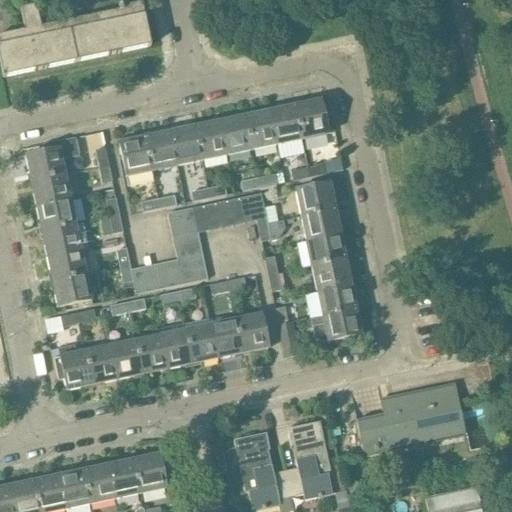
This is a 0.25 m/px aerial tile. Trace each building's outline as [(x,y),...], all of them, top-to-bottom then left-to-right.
[(23,31),(0,35),(0,74),(1,78),(149,47),(140,4),(136,5),(134,0),(117,0),(95,5),(97,15),(39,28),(34,6),(18,9),(23,31)] [(319,101),(293,106),(301,141),(327,135),(319,101)] [(268,112),(276,146),(301,141),(293,106),(268,112)] [(268,112),(244,117),(251,152),(276,146),(268,112)] [(218,122),(226,157),(251,152),(244,117),(218,122)] [(218,122),(193,128),(201,162),(226,157),(218,122)] [(169,133),(176,168),(201,162),(193,128),(169,133)] [(169,133),(143,138),(151,173),(176,168),(169,133)] [(153,183),(151,173),(143,138),(117,144),(127,188),(153,183)] [(24,158),(29,184),(64,176),(60,161),(78,158),(74,139),(43,146),(44,153),(24,158)] [(94,152),(98,169),(108,167),(104,150),(94,152)] [(323,165),(306,169),(309,179),(325,176),(323,165)] [(101,186),(111,184),(108,167),(98,169),(101,186)] [(290,172),(292,183),(309,179),(306,169),(290,172)] [(34,209),(69,201),(64,176),(29,184),(34,209)] [(273,176),(257,179),(259,190),(275,186),(273,176)] [(239,183),(242,194),(259,190),(257,179),(239,183)] [(299,217),(334,210),(329,184),(293,192),(299,217)] [(223,187),(207,190),(209,201),(225,197),(223,187)] [(190,194),(192,204),(209,201),(207,190),(190,194)] [(252,210),(255,223),(255,227),(266,224),(263,208),(260,195),(249,197),(252,210)] [(244,225),(255,223),(252,210),(249,197),(238,200),(244,225)] [(173,198),(156,201),(159,211),(175,208),(173,198)] [(244,225),(238,200),(227,202),(232,228),(244,225)] [(34,209),(39,233),(74,226),(69,201),(34,209)] [(118,217),(115,201),(105,203),(108,219),(118,217)] [(139,205),(141,215),(159,211),(156,201),(139,205)] [(227,202),(214,205),(220,230),(232,228),(227,202)] [(220,230),(214,205),(203,207),(208,233),(220,230)] [(191,210),(194,222),(196,234),(197,235),(208,233),(203,207),(191,210)] [(194,222),(191,210),(166,215),(169,227),(194,222)] [(299,217),(304,242),(339,235),(334,210),(299,217)] [(118,217),(108,219),(100,221),(104,238),(112,236),(122,234),(118,217)] [(169,227),(171,239),(196,234),(194,222),(169,227)] [(266,224),(255,227),(259,244),(270,242),(266,224)] [(74,226),(39,233),(45,259),(79,251),(74,226)] [(196,234),(171,239),(174,250),(199,245),(197,235),(196,234)] [(304,242),(309,267),(344,260),(339,235),(304,242)] [(174,250),(176,261),(176,262),(201,257),(199,245),(174,250)] [(45,259),(50,284),(84,276),(79,251),(45,259)] [(119,269),(129,267),(125,251),(115,253),(117,260),(104,263),(105,272),(119,269)] [(176,262),(179,274),(204,269),(201,257),(176,262)] [(263,260),(266,277),(277,275),(273,258),(263,260)] [(309,267),(315,293),(350,285),(344,260),(309,267)] [(165,264),(170,290),(182,287),(179,274),(176,262),(176,261),(165,264)] [(165,264),(153,266),(158,292),(170,290),(165,264)] [(141,269),(147,295),(158,292),(153,266),(141,269)] [(123,287),(133,284),(130,271),(129,267),(119,269),(123,287)] [(130,271),(133,284),(135,297),(147,295),(141,269),(130,271)] [(204,269),(179,274),(182,287),(207,282),(204,269)] [(280,292),(277,275),(266,277),(270,294),(280,292)] [(90,303),(84,276),(50,284),(55,310),(90,303)] [(243,280),(225,284),(228,294),(245,290),(243,280)] [(211,297),(228,294),(225,284),(209,287),(211,297)] [(315,293),(320,318),(355,310),(350,285),(315,293)] [(193,291),(175,294),(177,304),(195,300),(193,291)] [(122,300),(121,293),(108,296),(109,303),(122,300)] [(161,308),(177,304),(175,294),(158,298),(161,308)] [(142,301),(125,305),(127,315),(144,311),(142,301)] [(125,305),(108,309),(110,319),(127,315),(125,305)] [(273,310),(276,327),(287,325),(284,308),(273,310)] [(313,343),(316,346),(360,336),(355,310),(320,318),(308,320),(309,323),(307,323),(305,326),(306,331),(310,330),(313,343)] [(93,312),(76,316),(78,326),(95,322),(93,312)] [(61,329),(78,326),(76,316),(59,319),(61,329)] [(259,316),(234,322),(241,357),(267,351),(259,316)] [(182,326),(183,332),(191,367),(216,362),(208,327),(207,321),(182,326)] [(234,322),(208,327),(216,362),(241,357),(234,322)] [(291,324),(287,325),(276,327),(283,361),(298,358),(291,324)] [(183,332),(158,338),(166,373),(191,367),(183,332)] [(158,338),(133,343),(141,378),(166,373),(158,338)] [(133,343),(108,348),(116,384),(141,378),(133,343)] [(65,394),(91,389),(84,354),(73,356),(71,348),(56,351),(57,359),(52,360),(56,383),(62,381),(65,394)] [(108,348),(84,354),(91,389),(116,384),(108,348)] [(384,416),(357,421),(365,459),(468,437),(456,383),(381,399),(384,416)] [(294,470),(283,472),(289,501),(301,499),(302,504),(330,498),(326,478),(329,477),(318,424),(285,431),(289,448),(295,446),(298,461),(292,462),(294,470)] [(250,511),(264,511),(279,509),(279,511),(291,511),(289,501),(283,472),(272,475),(270,466),(266,467),(263,453),(269,452),(265,435),(232,442),(243,495),(246,494),(250,511)] [(159,456),(133,461),(140,496),(166,490),(159,456)] [(224,460),(214,462),(217,474),(226,472),(224,460)] [(133,461),(108,467),(115,501),(140,496),(133,461)] [(108,467),(83,472),(90,506),(115,501),(108,467)] [(83,472),(58,477),(66,511),(90,506),(83,472)] [(58,477),(33,483),(39,511),(64,511),(66,511),(58,477)] [(357,499),(363,488),(351,481),(345,492),(357,499)] [(39,511),(33,483),(8,488),(13,511),(39,511)] [(13,511),(8,488),(0,489),(0,511),(13,511)] [(483,511),(478,488),(426,499),(429,511),(483,511)] [(339,511),(349,510),(345,493),(334,496),(337,511),(339,511)]
